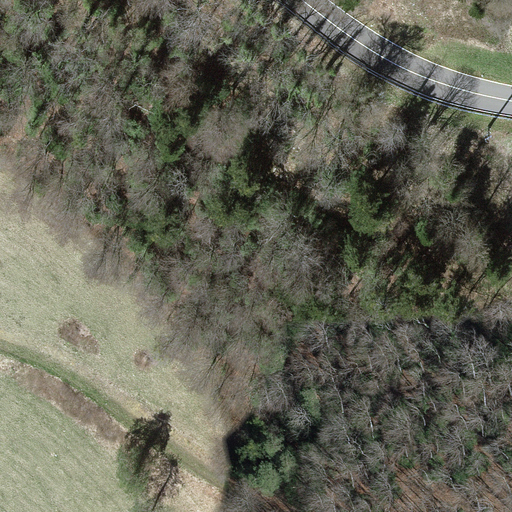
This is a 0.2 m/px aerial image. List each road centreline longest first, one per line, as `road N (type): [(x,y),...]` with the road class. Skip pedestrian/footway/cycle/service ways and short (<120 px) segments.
road 1 (track): [(291,511),(91,383),(0,344)]
road 2 (secondary): [(511,100),(404,68),(302,0)]
